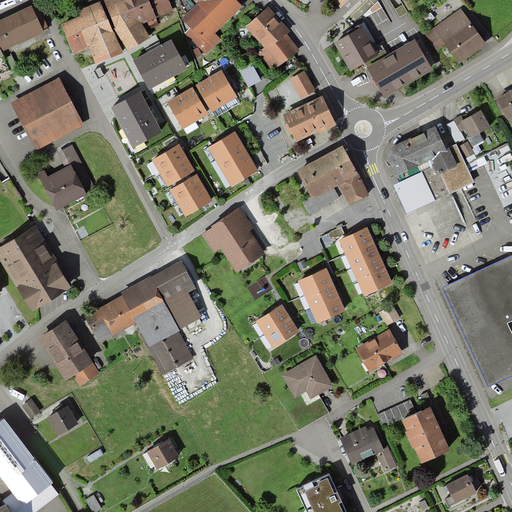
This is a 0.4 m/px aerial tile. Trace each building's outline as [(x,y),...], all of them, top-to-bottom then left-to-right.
[(150,40),(142,26),(173,12),(168,0),(111,0),(103,3),(118,34),(129,52),(150,40)] [(185,34),(205,54),(221,38),(215,32),(241,7),(234,0),(197,0),(200,2),(183,19),(191,28),(185,34)] [(96,61),(121,50),(100,4),(80,13),(82,18),(62,27),(74,55),(90,48),(96,61)] [(0,76),(18,68),(13,56),(5,59),(2,52),(43,33),(41,30),(48,27),(38,6),(34,8),(32,6),(0,20),(0,76)] [(258,54),(273,72),(299,52),(287,35),(290,33),(269,9),(247,28),(264,48),(258,54)] [(459,64),(486,45),(460,10),(425,35),(437,51),(445,45),(459,64)] [(349,38),(335,46),(351,73),(378,57),(373,48),(377,45),(364,22),(346,33),(349,38)] [(188,71),(172,40),(152,50),(133,60),(150,92),(188,71)] [(414,42),(364,70),(382,100),(431,72),(414,42)] [(252,63),(239,70),(248,88),(262,82),(252,63)] [(236,99),(221,72),(214,76),(196,87),(200,93),(212,113),(236,99)] [(290,80),(302,100),(316,93),(304,72),(290,80)] [(10,104),(36,152),(85,126),(58,78),(10,104)] [(196,95),(192,89),(176,98),(167,104),(183,131),(208,116),(196,95)] [(496,100),(509,122),(511,119),(511,91),(510,92),(496,100)] [(112,108),(133,146),(162,131),(150,108),(141,92),(112,108)] [(283,116),(296,143),(318,132),(319,134),(336,126),(322,97),(283,116)] [(480,133),(491,127),(481,111),(476,114),(465,120),(462,115),(453,120),(454,121),(446,125),(457,144),(467,138),(472,147),(484,140),(480,133)] [(456,145),(444,151),(434,129),(413,139),(389,150),(387,159),(396,178),(399,177),(401,183),(394,186),(406,213),(449,194),(449,196),(475,183),(456,145)] [(239,140),(235,133),(208,149),(230,187),(258,170),(252,161),(245,150),(239,140)] [(468,142),(460,147),(467,158),(475,154),(468,142)] [(183,153),(178,145),(152,160),(167,186),(187,174),(193,170),(183,153)] [(84,198),(86,203),(99,196),(73,146),(57,154),(64,167),(48,176),(45,170),(37,175),(57,212),(84,198)] [(350,206),(369,197),(359,177),(357,178),(348,158),(344,150),(297,173),(301,182),(298,183),(304,194),(308,192),(310,197),(301,202),(308,215),(341,198),(336,189),(340,187),(350,206)] [(206,192),(196,175),(190,179),(169,192),(185,218),(212,202),(206,192)] [(239,274),(266,255),(250,232),(254,230),(239,208),(200,234),(214,255),(222,249),(239,274)] [(0,248),(0,260),(33,314),(75,289),(37,226),(12,241),(0,248)] [(368,229),(339,241),(365,298),(393,285),(388,273),(383,263),(376,246),(371,236),(368,229)] [(441,288),(487,388),(511,376),(511,334),(508,325),(511,322),(511,255),(461,279),(441,288)] [(193,357),(179,330),(202,318),(189,293),(197,289),(181,261),(151,278),(151,277),(121,293),(123,297),(100,310),(86,317),(100,344),(112,337),(113,339),(136,326),(162,374),(193,357)] [(327,270),(298,283),(318,325),(346,312),(341,301),(335,287),(330,277),(327,270)] [(393,305),(379,314),(387,327),(400,318),(393,305)] [(287,313),(282,307),(257,324),(274,350),(300,333),(293,322),(287,313)] [(81,387),(100,374),(76,337),(67,323),(39,341),(67,383),(75,378),(81,387)] [(355,349),(369,374),(403,355),(389,330),(376,338),(355,349)] [(306,392),(311,400),(333,387),(316,357),(306,362),(282,376),(295,399),(306,392)] [(428,391),(378,414),(384,427),(402,418),(431,405),(434,404),(428,391)] [(32,400),(23,406),(32,419),(41,412),(32,400)] [(63,405),(55,410),(57,414),(48,419),(59,437),(78,426),(68,408),(66,409),(63,405)] [(440,425),(431,405),(402,418),(422,460),(450,448),(440,425)] [(0,471),(16,492),(5,500),(12,511),(34,511),(58,494),(49,482),(53,479),(4,415),(0,417),(0,471)] [(368,427),(366,423),(340,435),(352,461),(376,451),(385,447),(384,445),(375,424),(368,427)] [(157,466),(179,452),(169,436),(157,443),(147,449),(147,451),(144,453),(152,466),(156,464),(157,466)] [(385,447),(376,451),(385,469),(397,464),(387,444),(384,445),(385,447)] [(296,487),(307,511),(347,511),(337,489),(329,472),(296,487)] [(444,498),(447,505),(477,491),(472,480),(468,472),(446,483),(452,494),(444,498)] [(94,493),(86,498),(94,511),(102,507),(94,493)] [(0,511),(12,511),(5,500),(4,498),(0,500),(0,511)]
